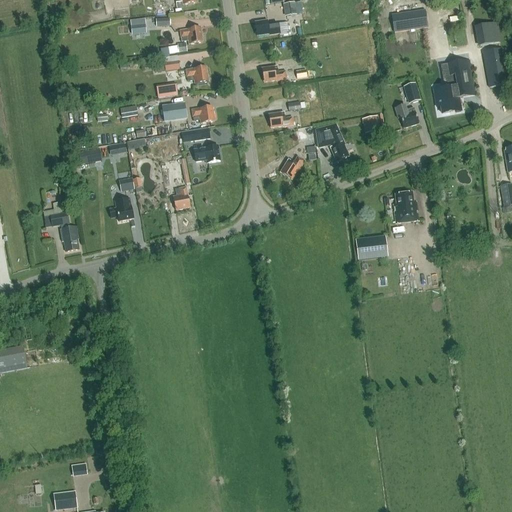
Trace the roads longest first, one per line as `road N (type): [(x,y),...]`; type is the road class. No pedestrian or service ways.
road 1 (unclassified): [(258,221),(511,117)]
road 2 (unclassified): [(136,511),(96,263)]
road 3 (unclassified): [(258,221),(226,0)]
road 4 (unclassified): [(96,263),(258,221)]
